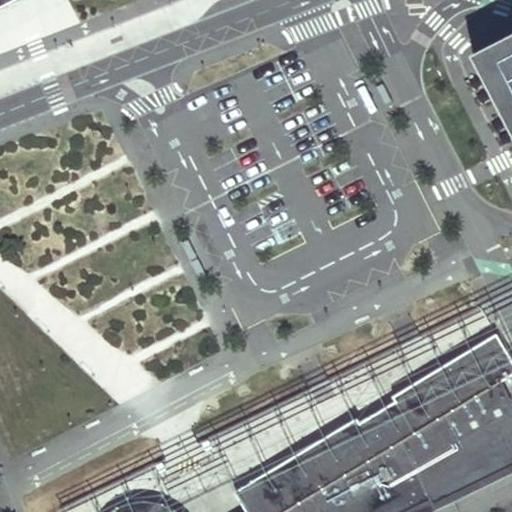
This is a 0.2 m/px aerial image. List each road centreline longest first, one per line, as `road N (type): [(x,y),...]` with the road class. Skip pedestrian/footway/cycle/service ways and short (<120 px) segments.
road 1 (residential): [(0,114),(295,0)]
road 2 (residential): [(511,226),(470,215),(403,80)]
